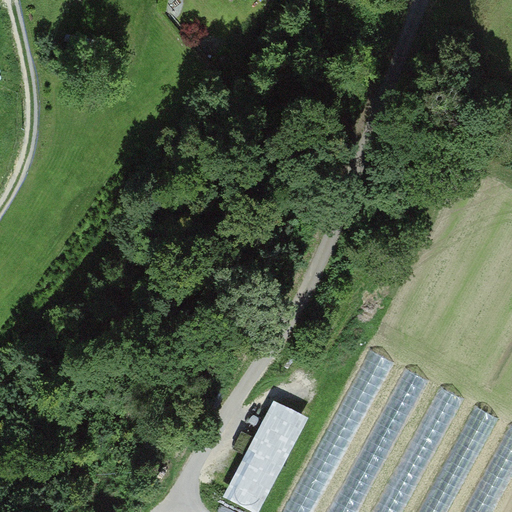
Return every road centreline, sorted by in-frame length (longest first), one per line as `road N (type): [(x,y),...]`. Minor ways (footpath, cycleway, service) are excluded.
road 1 (track): [(420,0),(345,201),(295,308),(179,496)]
road 2 (track): [(0,213),(24,172),(34,130),(14,0)]
